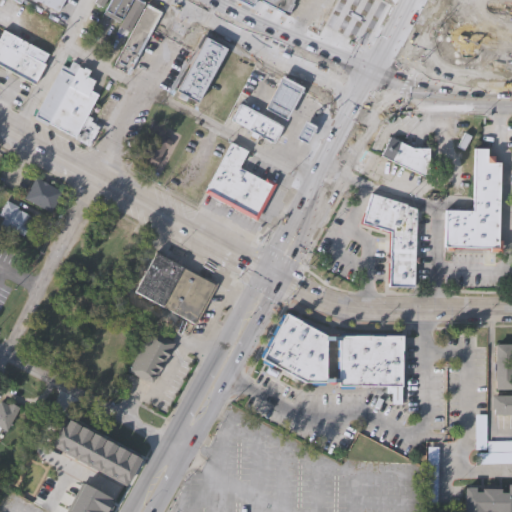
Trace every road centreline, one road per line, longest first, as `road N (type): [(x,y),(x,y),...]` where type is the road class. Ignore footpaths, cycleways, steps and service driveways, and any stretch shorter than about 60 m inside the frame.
road 1 (residential): [(188,10),(7,353)]
road 2 (residential): [(0,349),(273,507)]
road 3 (tertiary): [(0,127),(263,271)]
road 4 (tertiary): [(282,280),(348,305),(511,308)]
